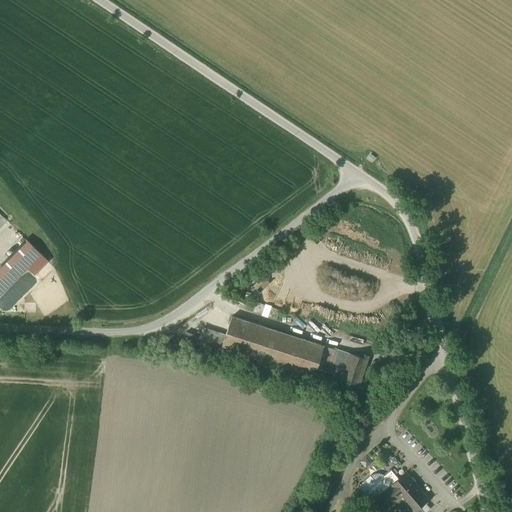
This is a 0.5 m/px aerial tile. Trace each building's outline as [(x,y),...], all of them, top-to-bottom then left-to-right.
[(0,295),(40,254),(26,240),(0,266),(0,295)] [(324,346),(232,317),(222,348),(314,378),(324,346)] [(336,348),(327,373),(342,378),(341,380),(358,385),(368,356),(362,353),(360,357),(336,348)] [(382,482),(366,496),(379,511),(414,511),(428,500),(405,473),(398,479),(391,471),(384,476),(380,480),(382,482)] [(360,489),(366,496),(382,482),(380,480),(384,476),(383,475),(382,475),(381,474),(380,474),(377,474),(375,474),(373,475),(360,486),(360,489)]
